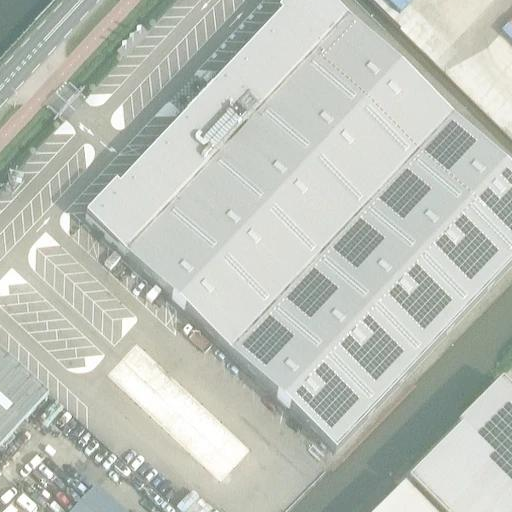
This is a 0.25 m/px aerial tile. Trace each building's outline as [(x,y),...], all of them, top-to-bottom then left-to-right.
[(511,270),(511,176),(325,0),(293,0),(279,16),(283,20),(119,192),(115,189),(85,221),(335,457),(511,270)] [(0,353),(0,446),(46,395),(0,353)] [(511,511),(511,392),(506,387),(407,486),(420,499),(433,511),(511,511)] [(119,511),(94,490),(74,511),(119,511)] [(424,511),(403,490),(380,511),(424,511)]
